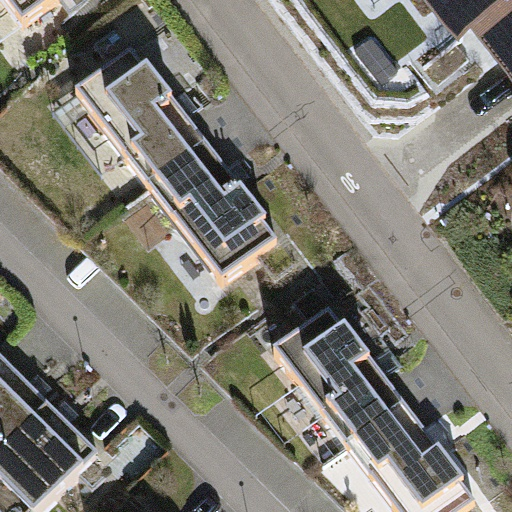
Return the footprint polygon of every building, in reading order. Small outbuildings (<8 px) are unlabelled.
[(0,0),(0,7),(14,26),(48,0),(0,0)] [(511,76),(511,0),(428,0),(466,55),(487,40),(511,76)] [(122,53),(67,96),(215,285),(270,243),(122,53)] [(475,511),(320,315),(265,358),(386,511),(475,511)] [(0,511),(40,511),(97,461),(0,353),(0,511)]
